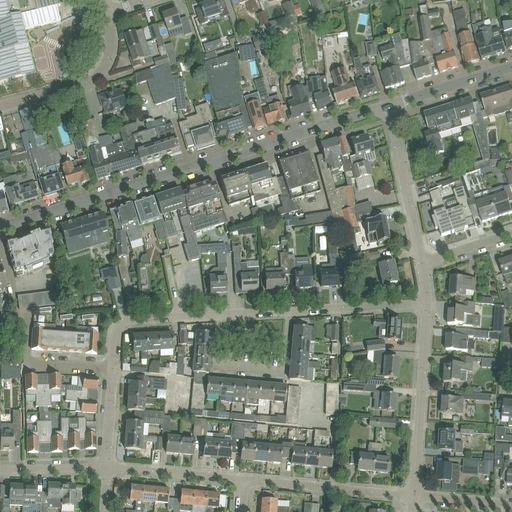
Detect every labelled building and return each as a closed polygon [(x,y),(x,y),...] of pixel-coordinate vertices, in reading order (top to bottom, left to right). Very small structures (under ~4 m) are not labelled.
[(0,0),(0,61),(1,64),(0,64),(0,79),(0,81),(36,72),(26,30),(61,21),(57,7),(61,6),(59,0),(0,0)] [(202,8),(196,10),(201,25),(208,23),(207,20),(221,15),(222,18),(230,16),(224,0),(217,0),(201,6),(202,8)] [(237,0),(238,1),(240,5),(247,3),(250,13),(258,10),(255,0),(237,0)] [(311,0),(317,17),(325,14),(320,0),(311,0)] [(292,3),(283,6),(288,19),(286,19),(288,26),(298,22),(296,16),(293,8),(292,3)] [(300,6),(293,8),(296,16),(302,14),(300,6)] [(192,34),(190,27),(187,18),(180,20),(177,10),(163,15),(168,31),(182,27),(185,36),(192,34)] [(456,11),(456,19),(467,18),(467,10),(456,11)] [(262,27),(265,26),(269,25),(266,13),(258,15),(262,27)] [(75,16),(62,21),(63,25),(77,19),(75,16)] [(317,18),(309,20),(311,28),(319,26),(317,18)] [(422,19),(419,19),(423,43),(433,41),(433,39),(431,32),(431,27),(430,21),(429,18),(422,19)] [(466,18),(455,21),(459,36),(458,36),(462,50),(466,66),(479,62),(474,46),(466,18)] [(504,36),(508,50),(511,49),(511,18),(504,20),(505,24),(503,25),(504,33),(508,31),(509,34),(504,36)] [(484,23),(472,27),(476,37),(475,37),(477,45),(482,61),(494,57),(486,29),(485,27),(484,23)] [(157,40),(157,41),(161,39),(162,38),(158,25),(150,28),(154,41),(157,40)] [(262,27),(259,28),(261,34),(271,31),(269,25),(265,26),(262,27)] [(490,25),(485,27),(486,29),(494,57),(506,53),(499,28),(492,30),(491,26),(490,25)] [(60,26),(46,32),(47,35),(61,29),(60,26)] [(125,35),(130,49),(147,44),(146,40),(143,30),(136,32),(125,35)] [(273,32),(253,38),(255,45),(257,52),(277,45),(273,32)] [(350,45),(348,33),(338,34),(339,46),(350,45)] [(437,38),(433,39),(433,41),(436,58),(435,58),(437,63),(440,74),(449,71),(458,68),(450,42),(448,34),(439,37),(437,38)] [(170,64),(170,63),(165,46),(164,46),(161,39),(157,41),(159,48),(162,58),(154,60),(157,68),(170,64)] [(221,40),(204,46),(207,53),(224,47),(221,40)] [(394,46),(381,50),(384,61),(390,59),(393,70),(381,74),(387,90),(405,85),(400,69),(406,67),(403,45),(402,41),(393,43),(394,46)] [(419,43),(403,45),(406,67),(412,65),(417,81),(432,76),(429,66),(437,63),(435,58),(436,58),(433,41),(423,43),(425,55),(421,56),(419,43)] [(375,42),(366,43),(368,58),(377,56),(375,42)] [(149,51),(147,44),(130,49),(133,60),(131,61),(133,68),(141,66),(140,61),(145,59),(151,57),(149,51)] [(165,46),(170,63),(177,61),(177,57),(172,44),(165,46)] [(253,45),(239,47),(241,61),(257,58),(253,45)] [(227,136),(228,140),(249,133),(248,129),(252,128),(238,83),(242,82),(237,53),(218,60),(216,52),(206,55),(208,63),(205,64),(210,95),(219,123),(215,125),(216,128),(219,138),(227,136)] [(151,69),(137,74),(137,85),(148,81),(156,106),(176,99),(173,80),(172,73),(171,66),(170,63),(170,64),(152,72),(151,69)] [(362,98),(380,93),(372,66),(370,66),(363,68),(362,70),(356,72),(357,82),(356,82),(362,98)] [(336,72),(332,73),(337,88),(333,89),(333,91),(336,101),(338,105),(339,105),(346,103),(351,101),(352,101),(359,99),(360,99),(357,89),(355,82),(351,84),(346,69),(336,72)] [(307,87),(303,88),(306,98),(307,98),(308,100),(314,98),(316,102),(319,112),(334,107),(332,102),(329,92),(329,91),(327,75),(326,75),(326,79),(321,79),(321,77),(320,77),(320,78),(310,79),(311,82),(308,83),(307,81),(307,87)] [(180,79),(173,80),(176,99),(178,111),(187,110),(183,79),(180,79)] [(264,110),(268,122),(278,119),(279,123),(280,122),(282,123),(284,123),(285,121),(286,120),(284,111),(285,111),(283,106),(281,106),(278,96),(269,99),(263,79),(255,82),(258,94),(261,105),(267,103),(268,108),(264,110)] [(296,101),(289,104),(294,118),(294,119),(312,114),(308,100),(307,98),(306,98),(303,88),(303,87),(304,86),(303,83),(291,87),(293,97),(295,96),(296,101)] [(511,87),(511,86),(480,95),(485,111),(487,117),(488,118),(495,116),(511,111),(511,110),(511,87)] [(107,115),(127,108),(122,91),(108,95),(108,93),(99,96),(103,108),(104,108),(107,115)] [(258,94),(245,98),(248,107),(255,129),(263,127),(266,126),(260,105),(261,105),(258,94)] [(472,98),(453,104),(461,128),(473,124),(481,149),(480,150),(484,161),(473,164),(476,172),(481,170),(491,167),(490,162),(487,130),(478,103),(474,104),(472,98)] [(192,117),(202,148),(216,144),(209,122),(213,120),(208,104),(195,108),(197,115),(192,117)] [(453,104),(424,113),(428,129),(429,129),(430,133),(438,130),(440,135),(452,131),(460,129),(461,128),(453,104)] [(33,108),(19,112),(32,151),(28,152),(28,153),(41,149),(51,146),(51,145),(49,146),(45,132),(39,133),(33,108)] [(196,150),(202,148),(192,117),(187,119),(187,121),(179,124),(188,151),(196,149),(196,150)] [(95,119),(82,123),(88,151),(90,150),(95,164),(93,165),(98,180),(119,174),(142,167),(133,138),(132,136),(127,142),(124,143),(114,146),(102,149),(100,139),(95,119)] [(156,129),(155,129),(160,145),(161,144),(166,159),(182,154),(173,124),(167,126),(164,119),(156,122),(156,129)] [(137,125),(130,127),(132,136),(133,138),(142,167),(166,159),(161,144),(160,145),(155,129),(156,129),(156,122),(146,125),(148,132),(138,135),(137,125)] [(430,133),(425,134),(428,146),(429,145),(433,156),(440,154),(444,153),(444,152),(445,152),(443,146),(442,146),(441,142),(442,142),(440,135),(438,130),(430,133)] [(350,158),(352,179),(353,180),(354,180),(371,175),(367,162),(366,162),(363,155),(374,152),(371,143),(368,144),(366,136),(351,140),(356,156),(350,158)] [(343,165),(342,165),(346,180),(352,179),(350,158),(349,156),(344,138),(337,140),(343,165)] [(337,140),(320,145),(321,148),(323,155),(325,161),(327,165),(329,165),(331,172),(340,170),(339,166),(342,165),(343,165),(337,140)] [(51,146),(41,149),(55,194),(64,191),(57,166),(53,154),(51,145),(51,146)] [(499,148),(491,149),(492,162),(490,162),(491,167),(491,169),(491,168),(498,166),(498,161),(500,160),(499,148)] [(28,153),(29,153),(31,159),(38,182),(40,181),(45,195),(45,197),(55,194),(41,149),(28,153)] [(75,163),(63,167),(66,175),(65,175),(69,187),(81,183),(82,186),(91,183),(90,181),(91,180),(89,175),(88,175),(83,160),(87,159),(84,150),(79,152),(79,153),(77,154),(80,161),(77,162),(75,162),(75,163)] [(59,152),(53,154),(57,166),(63,164),(59,152)] [(293,156),(307,196),(320,192),(318,184),(308,152),(293,156)] [(284,177),(295,212),(298,211),(294,200),(307,196),(293,156),(291,157),(283,159),(278,161),(283,177),(284,177)] [(246,172),(253,194),(254,198),(255,202),(268,198),(280,195),(281,199),(280,199),(283,208),(277,210),(279,216),(285,214),(291,213),(295,212),(284,177),(283,177),(277,179),(276,178),(270,180),(266,165),(250,170),(251,172),(246,173),(246,172)] [(254,198),(253,194),(246,172),(220,180),(228,206),(254,198)] [(3,180),(12,207),(25,203),(24,202),(39,197),(35,182),(19,187),(16,176),(3,180)] [(464,176),(460,177),(462,186),(463,187),(467,200),(472,215),(480,213),(483,223),(497,218),(490,199),(488,191),(475,196),(473,191),(469,193),(464,176)] [(443,188),(459,181),(461,181),(460,177),(437,185),(438,187),(442,186),(443,188)] [(347,209),(340,211),(342,218),(345,230),(346,231),(359,228),(355,215),(353,208),(355,207),(355,206),(351,184),(351,180),(353,180),(352,179),(346,180),(347,187),(344,188),(347,209)] [(332,181),(323,184),(326,193),(331,212),(333,221),(334,221),(342,218),(340,211),(335,190),(332,181)] [(182,195),(193,233),(226,222),(215,184),(209,186),(208,184),(186,191),(187,193),(182,195)] [(504,186),(488,191),(490,199),(497,218),(511,213),(511,212),(509,203),(511,202),(511,193),(510,186),(504,188),(504,186)] [(443,202),(451,233),(456,232),(456,235),(466,232),(465,229),(468,228),(465,217),(472,215),(467,200),(463,187),(454,190),(456,195),(457,198),(443,202)] [(164,230),(166,239),(177,236),(170,213),(177,211),(187,244),(183,245),(189,263),(201,259),(197,247),(196,242),(193,233),(182,195),(180,189),(155,197),(161,216),(162,220),(164,230)] [(440,190),(431,193),(433,202),(431,203),(435,215),(435,216),(432,217),(436,229),(439,228),(441,237),(451,233),(443,202),(440,190)] [(0,215),(10,213),(7,203),(4,193),(0,194),(0,215)] [(131,204),(139,227),(162,220),(161,216),(155,197),(155,196),(131,204)] [(138,228),(139,227),(131,204),(109,211),(116,231),(118,267),(126,266),(126,256),(127,256),(126,232),(130,243),(142,239),(138,228)] [(256,208),(251,209),(255,221),(260,220),(256,208)] [(334,223),(334,221),(333,221),(331,212),(305,216),(306,221),(307,227),(327,224),(334,223)] [(102,213),(60,226),(66,245),(69,253),(69,255),(90,248),(97,246),(111,242),(108,232),(109,232),(102,213)] [(291,213),(285,214),(286,229),(294,228),(291,213)] [(298,217),(293,218),(294,229),(307,227),(306,221),(298,222),(298,217)] [(334,223),(327,224),(328,241),(329,256),(337,255),(336,232),(346,231),(345,230),(342,218),(334,221),(334,223)] [(385,218),(364,222),(367,236),(369,245),(389,241),(385,218)] [(235,236),(257,233),(255,224),(233,227),(235,236)] [(157,232),(155,233),(158,241),(166,239),(164,230),(157,232)] [(16,243),(6,245),(9,254),(14,273),(24,270),(25,271),(31,269),(32,270),(42,266),(41,264),(48,262),(47,259),(54,258),(49,232),(39,234),(38,233),(29,237),(30,238),(16,243)] [(219,244),(216,245),(217,256),(217,262),(217,266),(226,266),(226,256),(225,244),(220,244),(219,244)] [(343,279),(343,294),(348,294),(349,265),(379,259),(378,252),(369,254),(368,252),(344,257),(344,262),(343,279)] [(283,275),(288,275),(288,265),(287,256),(287,254),(280,254),(281,269),(265,270),(266,290),(284,289),(283,275)] [(288,265),(288,275),(294,275),(295,288),(311,288),(310,265),(302,266),(295,267),(294,255),(287,256),(288,265)] [(321,272),(320,272),(320,277),(321,287),(336,286),(336,279),(343,279),(344,262),(344,257),(344,255),(337,255),(329,256),(329,263),(329,265),(326,265),(321,265),(321,272)] [(511,257),(499,262),(504,277),(511,275),(511,278),(511,257)] [(234,258),(233,258),(234,275),(235,285),(241,284),(241,292),(246,291),(257,291),(256,276),(259,275),(258,268),(247,269),(247,263),(240,264),(240,258),(234,258)] [(378,265),(380,275),(384,291),(393,290),(392,283),(397,282),(393,262),(378,265)] [(210,273),(209,275),(209,277),(210,293),(226,293),(225,269),(226,269),(226,266),(217,266),(217,268),(218,269),(215,269),(213,270),(210,273)] [(117,267),(100,270),(102,281),(108,279),(119,277),(117,267)] [(456,302),(462,303),(466,303),(467,297),(466,297),(466,291),(476,291),(477,280),(451,278),(450,296),(457,296),(456,302)] [(61,291),(52,292),(54,305),(63,304),(61,291)] [(505,306),(506,308),(507,309),(511,307),(511,299),(509,291),(501,294),(505,306)] [(52,292),(43,293),(45,306),(54,305),(52,292)] [(43,293),(35,294),(36,307),(45,306),(43,293)] [(35,294),(26,295),(28,308),(36,307),(35,294)] [(26,295),(17,296),(19,310),(28,308),(26,295)] [(476,304),(466,303),(462,303),(461,308),(457,307),(457,310),(449,310),(448,325),(456,325),(456,324),(463,324),(463,326),(473,326),(474,316),(475,316),(476,304)] [(503,333),(504,316),(495,315),(494,332),(503,333)] [(373,320),(373,326),(388,327),(387,340),(399,341),(401,320),(388,319),(388,322),(373,320)] [(331,325),(331,326),(327,326),(327,337),(330,338),(330,341),(337,341),(338,325),(331,325)] [(76,333),(75,352),(85,353),(85,354),(87,333),(87,328),(76,327),(76,333)] [(294,327),(293,340),(308,342),(310,329),(294,327)] [(511,330),(510,330),(510,328),(504,328),(502,342),(511,342),(511,330)] [(33,330),(31,350),(42,351),(44,330),(33,330)] [(44,330),(42,351),(43,351),(43,350),(53,351),(55,332),(44,331),(44,330)] [(488,339),(489,332),(482,331),(475,331),(474,338),(488,339)] [(55,332),(53,351),(64,351),(65,332),(55,332)] [(65,332),(64,351),(75,352),(76,333),(65,332)] [(98,334),(87,333),(85,354),(97,354),(98,334)] [(187,344),(187,345),(211,347),(212,334),(210,334),(197,333),(196,340),(187,339),(187,333),(180,333),(181,344),(187,344)] [(146,335),(147,351),(160,350),(159,334),(146,335)] [(159,334),(160,350),(174,350),(173,334),(159,334)] [(147,360),(147,351),(146,335),(133,336),(134,352),(141,351),(142,360),(147,360)] [(468,336),(447,335),(446,350),(467,352),(468,336)] [(293,340),(291,353),(307,355),(308,342),(293,340)] [(366,343),(367,352),(384,350),(383,341),(366,343)] [(195,346),(194,359),(210,360),(211,347),(187,345),(195,346)] [(307,355),(291,353),(290,366),(318,369),(319,363),(306,362),(307,355)] [(445,367),(444,384),(448,384),(451,384),(452,384),(453,382),(453,381),(460,382),(461,372),(461,371),(467,372),(473,372),(473,362),(477,362),(481,362),(481,359),(477,359),(477,358),(461,357),(461,365),(454,364),(454,367),(445,367)] [(376,358),(376,372),(375,377),(383,377),(383,378),(397,379),(398,360),(384,359),(384,358),(376,358)] [(194,372),(194,378),(206,379),(206,373),(208,373),(210,360),(194,359),(193,372),(194,372)] [(482,368),(499,369),(499,360),(482,359),(482,368)] [(159,368),(158,373),(176,375),(177,367),(177,364),(170,363),(169,369),(159,368)] [(290,366),(289,380),(304,381),(313,382),(314,369),(318,369),(290,366)] [(36,376),(25,377),(26,397),(36,396),(36,407),(38,407),(39,413),(44,413),(43,407),(43,385),(36,385),(36,376)] [(50,385),(43,385),(43,407),(51,407),(51,395),(61,395),(61,394),(60,388),(60,376),(49,376),(50,385)] [(98,379),(78,377),(77,387),(67,386),(66,388),(66,394),(88,396),(88,389),(97,390),(98,379)] [(130,384),(128,397),(146,398),(147,385),(149,385),(149,389),(166,390),(166,386),(166,380),(151,379),(140,378),(136,378),(136,384),(130,384)] [(206,394),(219,396),(221,380),(208,379),(206,394)] [(221,380),(219,396),(220,396),(219,401),(225,402),(226,396),(233,397),(234,382),(221,380)] [(234,382),(233,397),(245,398),(247,383),(234,382)] [(247,383),(245,398),(246,398),(245,405),(258,406),(258,400),(259,400),(260,384),(247,383)] [(202,417),(205,386),(193,384),(190,416),(202,417)] [(260,384),(259,400),(271,401),(273,385),(260,384)] [(273,385),(271,401),(284,402),(286,387),(273,385)] [(343,385),(343,392),(363,393),(363,386),(343,385)] [(285,424),(297,425),(300,388),(288,387),(285,424)] [(326,390),(326,408),(338,409),(338,390),(326,390)] [(394,412),(396,396),(383,395),(383,392),(373,391),(373,399),(382,400),(381,411),(394,412)] [(467,393),(466,393),(465,400),(479,401),(480,394),(467,393)] [(66,394),(65,401),(70,402),(76,402),(75,411),(75,412),(95,414),(96,403),(87,402),(88,396),(66,394)] [(145,399),(146,398),(128,397),(127,410),(144,411),(145,405),(154,406),(154,399),(145,399)] [(465,400),(443,398),(442,407),(441,407),(440,413),(442,413),(442,414),(464,415),(465,400)] [(511,426),(511,402),(503,402),(502,418),(510,418),(509,426),(511,426)] [(7,431),(0,431),(0,430),(0,437),(0,438),(0,450),(13,450),(13,437),(20,437),(20,411),(12,411),(13,424),(7,425),(7,431)] [(65,412),(60,413),(60,419),(61,419),(62,441),(68,441),(68,450),(79,450),(79,441),(78,419),(77,419),(77,422),(78,429),(68,430),(68,422),(68,419),(65,419),(65,412)] [(37,433),(27,433),(27,453),(38,453),(38,444),(44,444),(44,421),(44,413),(39,413),(39,422),(36,422),(36,427),(37,433)] [(83,414),(77,414),(77,419),(78,419),(79,441),(85,441),(85,450),(96,449),(96,429),(85,429),(85,423),(85,419),(83,419),(83,414)] [(52,421),(44,421),(44,444),(51,444),(51,453),(62,452),(62,451),(62,441),(61,419),(60,419),(61,432),(52,432),(52,421)] [(369,426),(377,427),(378,420),(370,419),(369,426)] [(201,420),(199,435),(206,436),(207,420),(201,420)] [(378,420),(377,427),(394,429),(395,421),(378,420)] [(127,422),(126,435),(142,436),(142,423),(127,422)] [(238,423),(237,439),(243,440),(245,424),(238,423)] [(475,428),(463,426),(462,434),(474,435),(475,428)] [(496,441),(511,442),(511,436),(505,436),(506,428),(496,428),(496,441)] [(439,450),(453,451),(453,453),(463,454),(463,443),(455,442),(455,433),(440,432),(439,450)] [(203,456),(216,457),(219,435),(213,434),(212,441),(204,440),(203,456)] [(126,435),(125,449),(141,450),(141,443),(155,444),(155,438),(148,437),(141,437),(142,436),(126,435)] [(225,435),(219,435),(216,457),(223,458),(223,460),(229,461),(229,458),(230,458),(231,443),(224,442),(225,435)] [(305,450),(304,466),(317,467),(319,446),(320,436),(314,436),(313,450),(305,450)] [(166,452),(179,454),(180,438),(167,437),(166,452)] [(180,438),(179,454),(192,455),(194,439),(180,438)] [(268,446),(267,462),(280,463),(281,458),(286,458),(288,442),(281,442),(281,447),(278,447),(268,446)] [(288,442),(286,458),(291,459),(291,464),(304,466),(305,450),(306,445),(294,443),(288,442)] [(255,444),(242,443),(240,460),(247,460),(246,463),(253,463),(253,461),(254,461),(255,444)] [(358,465),(357,471),(373,472),(376,444),(369,443),(368,457),(359,456),(358,465)] [(255,444),(254,461),(267,462),(268,446),(255,444)] [(376,444),(373,472),(387,474),(389,459),(381,458),(382,445),(376,444)] [(503,458),(503,453),(504,445),(495,444),(495,457),(503,458)] [(319,446),(317,467),(331,468),(332,452),(325,451),(325,446),(319,446)] [(465,461),(464,475),(478,476),(478,474),(482,475),(483,475),(483,476),(493,476),(494,462),(483,462),(479,462),(479,460),(465,459),(465,461)] [(508,485),(511,485),(511,469),(510,469),(511,462),(503,461),(501,479),(508,480),(508,485)] [(436,474),(436,479),(437,480),(437,481),(444,481),(443,491),(456,491),(457,484),(460,485),(461,466),(438,465),(438,473),(436,474)] [(48,485),(47,504),(60,504),(61,486),(48,485)] [(9,506),(22,507),(23,486),(10,486),(9,506)] [(23,486),(22,507),(32,507),(32,510),(35,510),(34,511),(40,511),(41,504),(35,504),(35,500),(36,500),(36,487),(23,486)] [(61,486),(60,504),(73,505),(74,499),(76,499),(76,492),(74,492),(74,486),(61,486)] [(131,487),(129,501),(142,502),(143,488),(131,487)] [(156,489),(143,488),(142,502),(155,503),(156,489)] [(169,491),(156,489),(155,503),(168,504),(167,509),(173,510),(174,499),(168,499),(169,491)] [(174,499),(173,510),(172,511),(179,511),(187,511),(192,511),(194,493),(181,492),(180,500),(174,499)] [(194,493),(192,511),(198,511),(199,507),(205,507),(206,494),(194,493)] [(205,507),(204,511),(211,511),(212,508),(218,509),(225,509),(226,496),(219,495),(206,494),(205,507)] [(262,499),(261,511),(288,511),(289,509),(289,501),(277,501),(262,499)] [(370,502),(351,500),(350,508),(370,509),(370,502)]
